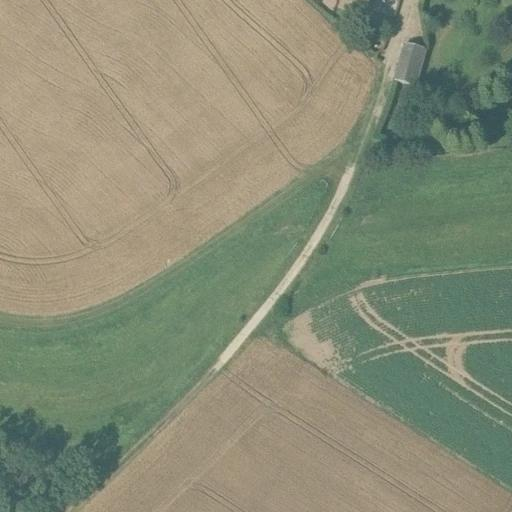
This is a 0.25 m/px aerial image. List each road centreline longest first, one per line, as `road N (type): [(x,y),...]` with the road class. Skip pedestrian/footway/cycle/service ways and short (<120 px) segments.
road 1 (track): [(400,34),(342,194),(299,263),(212,368),(68,511)]
road 2 (track): [(0,323),(55,324),(97,313),(182,269),(357,149)]
